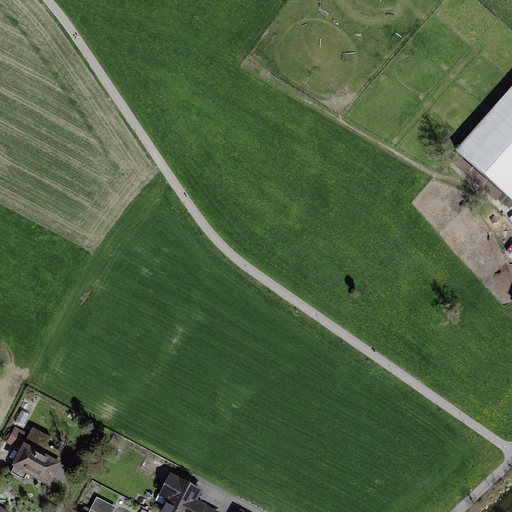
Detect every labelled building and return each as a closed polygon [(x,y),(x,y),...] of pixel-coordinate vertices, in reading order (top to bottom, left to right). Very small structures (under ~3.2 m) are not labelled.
[(509,198),(511,195),(511,88),(456,152),(509,198)] [(511,289),(503,301),(511,308),(511,289)] [(71,450),(33,431),(30,438),(11,429),(5,441),(21,449),(13,466),(53,486),(71,450)] [(201,492),(171,477),(160,498),(173,504),(168,511),(211,511),(195,503),(201,492)] [(114,511),(116,508),(98,498),(90,511),(114,511)]
